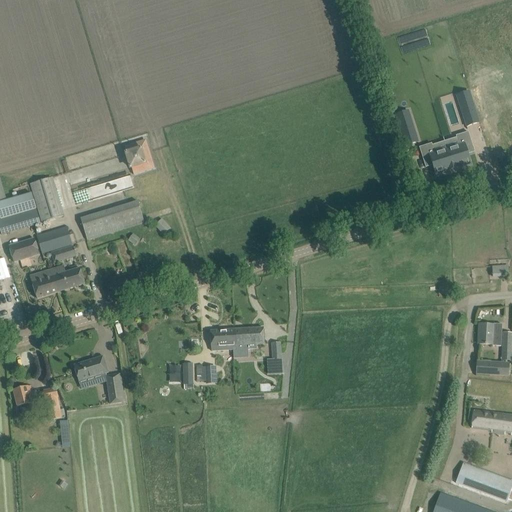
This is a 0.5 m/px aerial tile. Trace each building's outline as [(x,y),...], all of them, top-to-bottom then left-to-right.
[(472,100),(460,104),(467,127),(479,123),(472,100)] [(411,119),(399,123),(406,146),(418,142),(411,119)] [(459,146),(447,150),(453,170),(470,164),(467,155),(474,152),(468,133),(456,136),(459,146)] [(125,147),(134,175),(154,169),(146,141),(125,147)] [(432,144),(420,148),(426,168),(433,165),(436,175),(453,170),(447,150),(435,154),(432,144)] [(64,216),(53,178),(30,185),(42,223),(64,216)] [(121,178),(74,191),(77,203),(124,191),(121,178)] [(0,203),(0,217),(1,220),(0,219),(0,229),(2,236),(33,226),(41,224),(36,209),(32,194),(14,199),(6,201),(0,203)] [(138,202),(81,219),(87,240),(144,223),(138,202)] [(67,227),(38,236),(43,254),(73,245),(67,227)] [(34,237),(8,245),(13,263),(39,255),(34,237)] [(73,246),(52,253),(55,263),(76,256),(73,246)] [(508,266),(492,267),(493,277),(509,276),(508,266)] [(51,271),(30,277),(34,290),(37,299),(58,293),(85,284),(84,280),(82,275),(80,268),(66,273),(64,267),(51,271)] [(479,325),(478,345),(483,345),(492,345),(492,346),(501,346),(502,325),(493,325),(479,325)] [(226,331),(211,332),(211,342),(212,352),(231,351),(234,351),(236,350),(241,350),(248,350),(257,349),(256,345),(259,345),(264,344),(264,338),(263,328),(226,331)] [(511,347),(511,333),(503,333),(502,351),(511,352),(511,347)] [(282,360),(281,343),(272,344),(273,360),(274,373),(282,373),(282,360)] [(74,366),(79,382),(108,373),(103,357),(74,366)] [(477,361),(476,375),(509,377),(510,363),(477,361)] [(183,385),(187,385),(187,391),(194,390),(193,364),(183,364),(183,385)] [(203,366),(196,366),(197,383),(206,382),(207,385),(217,384),(216,366),(203,367),(203,366)] [(110,405),(125,403),(121,374),(106,377),(110,405)] [(13,391),(16,400),(17,406),(16,409),(18,417),(26,415),(28,412),(34,411),(28,387),(13,391)] [(50,420),(62,418),(56,389),(44,391),(50,420)] [(472,429),(477,429),(492,431),(491,433),(501,435),(504,436),(505,434),(511,435),(511,437),(511,436),(511,416),(484,413),(474,411),(472,429)] [(61,436),(70,435),(68,421),(60,422),(61,436)] [(511,489),(511,482),(484,471),(463,463),(456,484),(465,487),(507,503),(511,489)] [(68,485),(63,481),(59,486),(65,490),(68,485)] [(493,511),(441,493),(434,511),(493,511)]
